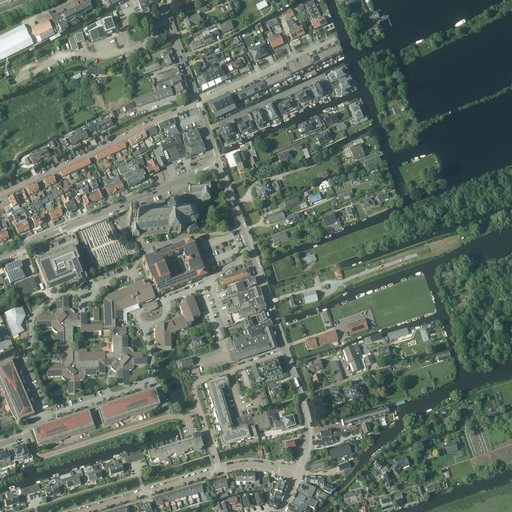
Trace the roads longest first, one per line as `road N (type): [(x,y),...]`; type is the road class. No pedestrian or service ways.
road 1 (residential): [(93,287),(89,295),(52,297),(32,317),(22,366),(40,410),(50,415),(150,381),(143,327),(163,317),(169,298),(229,265)]
road 2 (residential): [(198,101),(0,194)]
road 3 (track): [(511,444),(420,483),(341,507),(336,501)]
road 4 (tertiary): [(67,227),(214,162)]
road 5 (residential): [(198,101),(334,38)]
road 6 (residential): [(206,129),(322,76),(330,93)]
road 7 (residential): [(83,511),(218,471)]
road 8 (tertiary): [(297,476),(308,429),(285,351)]
road 9 (residential): [(199,407),(199,380),(285,351)]
